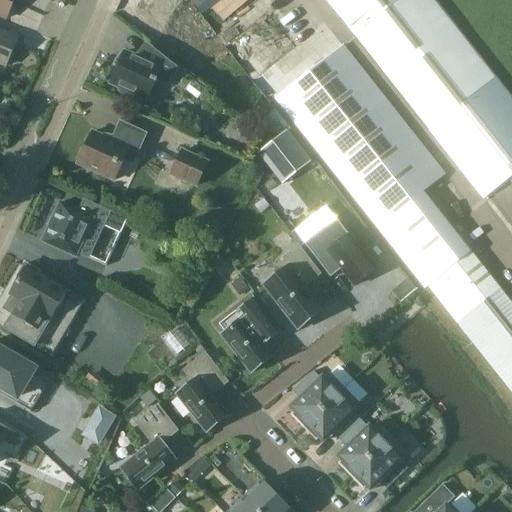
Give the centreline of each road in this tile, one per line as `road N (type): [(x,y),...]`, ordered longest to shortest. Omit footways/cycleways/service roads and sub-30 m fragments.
road 1 (residential): [(323,511),(249,431),(246,409),(354,322)]
road 2 (tertiary): [(0,195),(88,0)]
